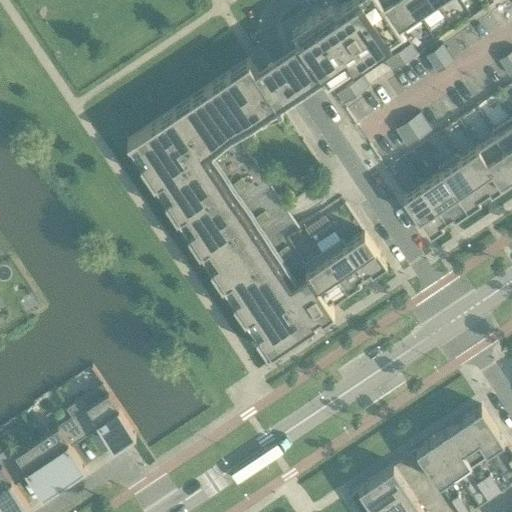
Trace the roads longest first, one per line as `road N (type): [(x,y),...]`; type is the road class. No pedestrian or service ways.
road 1 (residential): [(455,319),(274,53),(270,19),(292,0)]
road 2 (tertiary): [(167,511),(455,319)]
road 3 (residential): [(162,511),(119,470),(48,511)]
